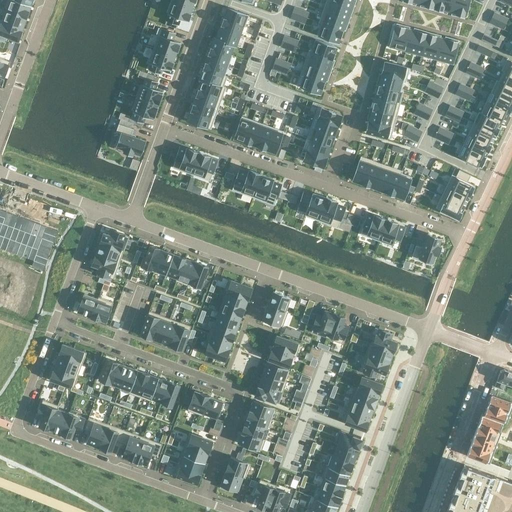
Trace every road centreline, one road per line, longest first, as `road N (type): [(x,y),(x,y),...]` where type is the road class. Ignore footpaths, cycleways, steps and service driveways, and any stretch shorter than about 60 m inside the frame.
road 1 (residential): [(53,323),(242,392),(202,502)]
road 2 (tertiary): [(132,221),(427,330)]
road 3 (residential): [(202,502),(19,430),(53,323)]
road 4 (tertiary): [(360,511),(427,330)]
road 5 (residential): [(326,184),(166,126)]
road 6 (residential): [(497,354),(436,511)]
road 7 (residential): [(466,234),(326,184)]
road 8 (residential): [(166,126),(212,0)]
road 9 (residential): [(53,323),(95,208)]
